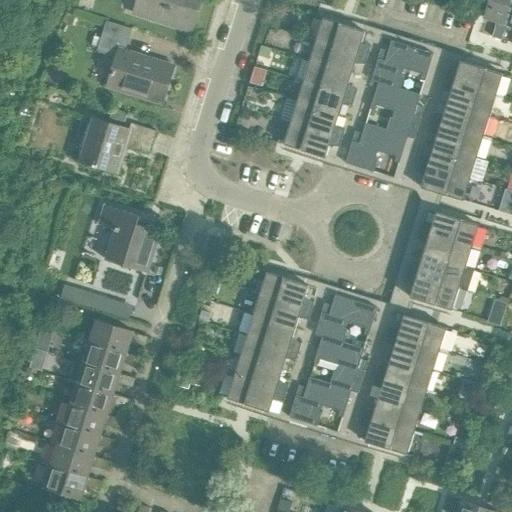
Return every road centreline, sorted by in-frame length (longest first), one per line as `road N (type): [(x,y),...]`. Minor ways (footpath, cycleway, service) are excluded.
road 1 (residential): [(389,253),(400,284),(351,454),(273,431),(324,257)]
road 2 (residential): [(393,220),(412,184),(455,42),(385,20),(330,203)]
road 3 (unclassified): [(198,183),(194,160),(243,0)]
road 4 (residential): [(318,220),(198,183)]
